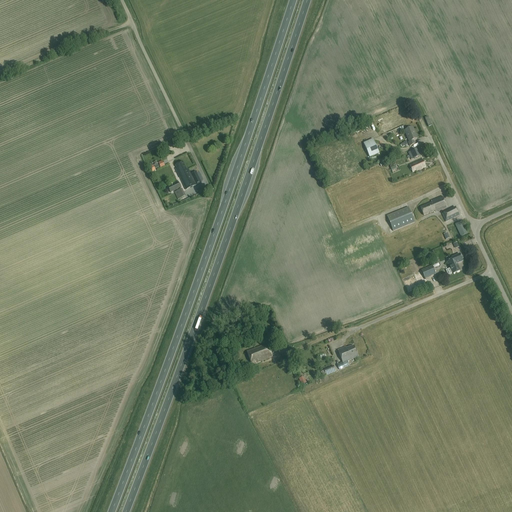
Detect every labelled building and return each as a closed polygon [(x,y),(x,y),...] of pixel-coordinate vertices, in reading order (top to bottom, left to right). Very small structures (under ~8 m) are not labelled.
[(374,119),(378,127),(408,116),(405,107),(374,119)] [(417,139),(412,127),(404,131),(409,142),(408,143),(410,146),(415,144),(413,141),(417,139)] [(378,151),(373,139),(357,146),(363,161),(381,153),(380,150),(378,151)] [(420,156),(417,149),(408,153),(411,160),(420,156)] [(426,167),(423,160),(409,165),(413,173),(426,167)] [(187,170),(183,162),(175,166),(177,169),(176,169),(185,190),(196,185),(188,169),(187,170)] [(181,188),(178,182),(168,187),(170,193),(181,188)] [(187,199),(182,189),(174,193),(177,199),(179,198),(181,202),(187,199)] [(447,208),(442,197),(431,201),(432,203),(420,208),(423,216),(435,211),(436,212),(447,208)] [(414,223),(408,207),(386,216),(393,232),(414,223)] [(459,216),(455,208),(442,214),(445,222),(459,216)] [(456,224),(455,221),(449,224),(456,239),(467,234),(462,222),(456,224)] [(367,234),(376,231),(374,225),(365,228),(367,234)] [(463,262),(460,254),(451,258),(452,260),(447,262),(450,269),(451,269),(453,274),(460,271),(457,264),(463,262)] [(432,264),(433,266),(421,271),(425,279),(436,274),(433,269),(438,266),(437,264),(435,265),(435,263),(432,264)] [(408,278),(407,278),(411,287),(412,287),(414,291),(421,288),(418,280),(421,278),(419,273),(419,272),(415,274),(415,275),(408,278)] [(272,357),(267,345),(261,348),(261,346),(246,352),(252,365),(272,357)] [(358,357),(354,347),(351,349),(350,347),(346,349),(345,348),(337,352),(343,364),(358,357)] [(336,372),(334,366),(321,372),(323,378),(336,372)]
